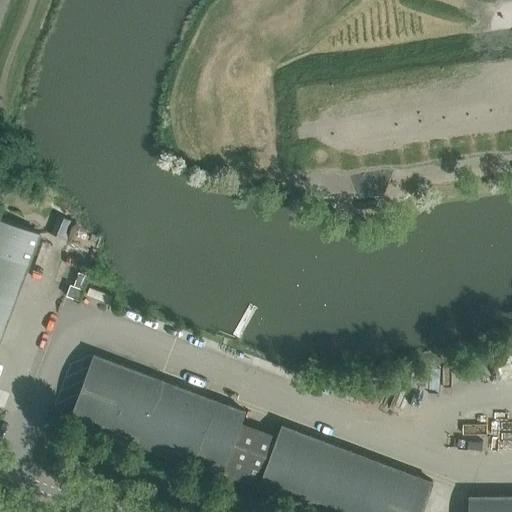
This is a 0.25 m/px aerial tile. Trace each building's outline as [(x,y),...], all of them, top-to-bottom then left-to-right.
[(279,76),(277,84),(279,172),(300,174),(308,175),(307,187),(321,191),(358,192),(361,195),(363,197),(385,194),(396,169),(511,152),(511,30),(492,33),(354,53),(309,58),(285,60),(279,76)] [(0,342),(42,235),(0,218),(0,342)] [(63,264),(69,240),(57,237),(51,260),(63,264)] [(90,275),(80,271),(75,285),(85,289),(90,275)] [(87,294),(111,303),(113,295),(90,287),(87,294)] [(97,354),(72,419),(222,476),(223,472),(242,422),(246,411),(97,354)] [(464,416),(440,417),(441,430),(465,429),(464,416)] [(261,487),(260,490),(317,511),(422,511),(433,485),(434,483),(285,426),(281,436),(261,487)] [(511,511),(511,497),(472,497),(472,511),(511,511)]
